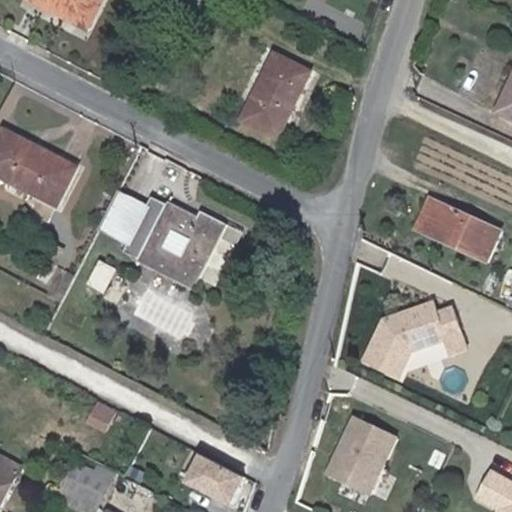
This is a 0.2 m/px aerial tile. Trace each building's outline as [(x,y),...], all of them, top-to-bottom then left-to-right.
[(89,0),(46,0),(81,17),(89,0)] [(305,61),(270,44),(237,109),(272,127),(305,61)] [(511,104),(505,101),(500,113),(511,118),(511,104)] [(72,159),(0,124),(0,171),(53,198),(72,159)] [(195,211),(152,190),(141,214),(154,220),(137,254),(193,281),(224,214),(199,202),(195,211)] [(420,228),(491,260),(506,227),(435,195),(420,228)] [(154,220),(141,214),(125,248),(137,254),(154,220)] [(456,330),(448,308),(433,313),(429,303),(381,320),(380,321),(424,341),(441,335),(456,330)] [(395,376),(409,347),(424,341),(380,321),(362,360),(395,376)] [(462,349),(456,330),(441,335),(447,354),(462,349)] [(105,431),(112,417),(94,408),(87,422),(105,431)] [(397,438),(354,419),(328,476),(371,496),(397,438)] [(243,477),(203,456),(190,481),(230,502),(243,477)] [(110,478),(82,465),(68,493),(95,507),(110,478)] [(511,511),(511,481),(491,471),(478,497),(501,508),(498,511),(511,511)] [(0,500),(10,482),(0,476),(0,500)]
